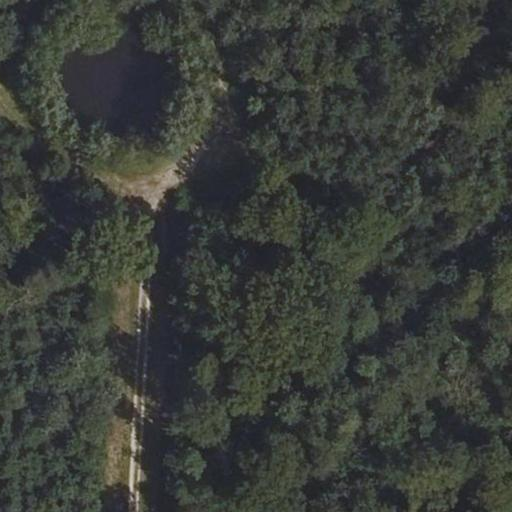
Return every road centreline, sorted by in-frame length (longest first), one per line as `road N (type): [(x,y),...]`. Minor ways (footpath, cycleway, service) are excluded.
road 1 (track): [(511,393),(327,261),(271,191),(216,147)]
road 2 (track): [(137,511),(150,205)]
road 3 (track): [(150,205),(216,147),(221,45)]
road 4 (track): [(150,205),(55,157),(0,101)]
